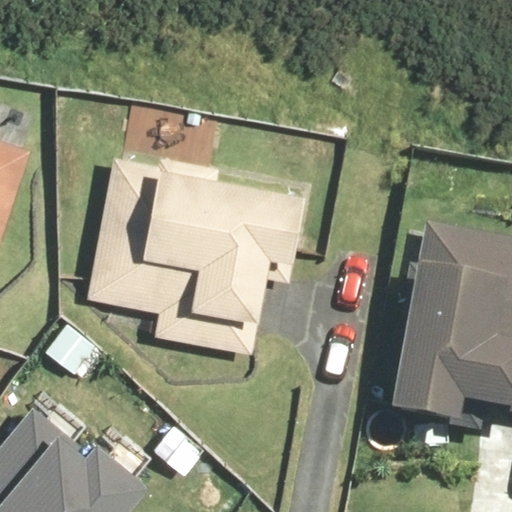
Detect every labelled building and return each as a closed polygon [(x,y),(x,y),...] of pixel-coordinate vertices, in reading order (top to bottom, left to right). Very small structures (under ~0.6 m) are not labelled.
[(0,242),(31,148),(0,138),(0,242)] [(313,187),(114,152),(88,297),(159,310),(154,336),(256,354),(270,274),(297,278),(313,187)] [(511,238),(427,223),(393,415),(463,427),(467,404),(511,411),(511,238)] [(71,312),(41,346),(75,376),(105,342),(71,312)] [(39,406),(0,450),(0,511),(123,511),(151,480),(102,438),(91,451),(39,406)]
